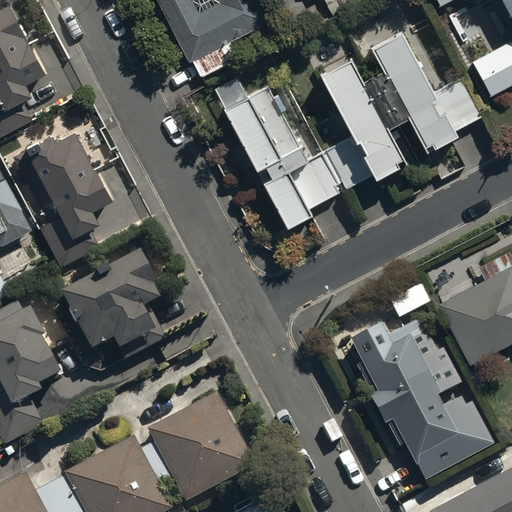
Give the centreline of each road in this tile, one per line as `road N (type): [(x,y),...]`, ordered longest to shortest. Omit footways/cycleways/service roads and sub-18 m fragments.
road 1 (residential): [(252,316),(84,0)]
road 2 (residential): [(252,316),(511,179)]
road 3 (residential): [(355,511),(252,316)]
